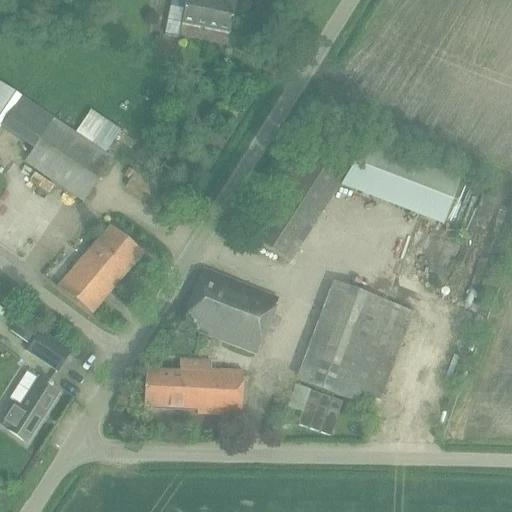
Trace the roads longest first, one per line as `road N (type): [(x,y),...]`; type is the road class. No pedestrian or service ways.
road 1 (unclassified): [(78,441),(128,462),(511,465)]
road 2 (unclassified): [(132,362),(357,0)]
road 3 (unclassified): [(132,362),(0,266)]
